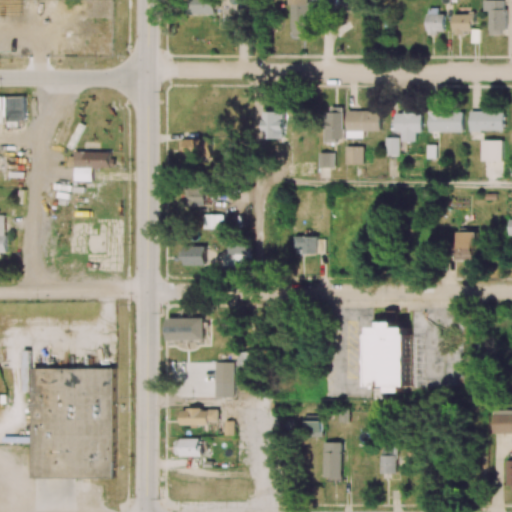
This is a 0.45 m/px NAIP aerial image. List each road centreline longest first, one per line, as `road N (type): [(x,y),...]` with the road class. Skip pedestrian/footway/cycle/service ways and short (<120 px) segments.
road 1 (secondary): [(147,511),(148,0)]
road 2 (residential): [(511,293),(147,292)]
road 3 (residential): [(511,71),(148,76)]
road 4 (residential): [(148,76),(0,81)]
road 5 (residential): [(147,292),(0,294)]
